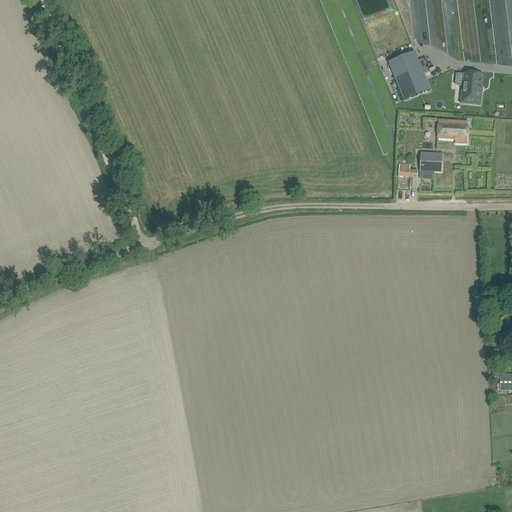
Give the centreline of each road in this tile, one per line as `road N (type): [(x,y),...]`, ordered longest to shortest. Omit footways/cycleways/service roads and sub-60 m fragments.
road 1 (track): [(511,207),(265,209),(149,242)]
road 2 (track): [(149,242),(41,0)]
road 3 (track): [(149,242),(0,301)]
